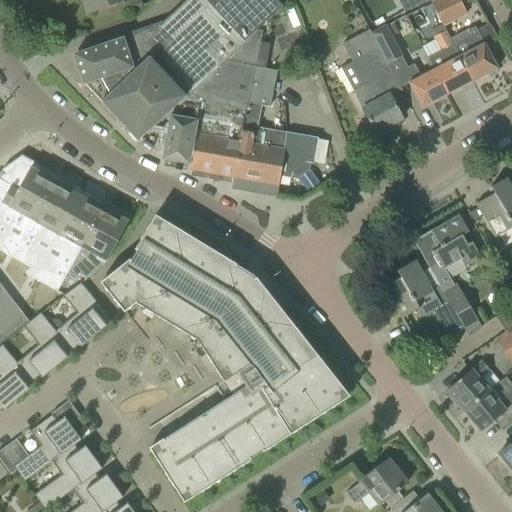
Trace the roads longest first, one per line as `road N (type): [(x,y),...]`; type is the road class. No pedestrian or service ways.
road 1 (unclassified): [(299,263),(119,166),(39,108)]
road 2 (tertiary): [(299,263),(511,121)]
road 3 (residential): [(231,511),(403,402)]
road 4 (residential): [(174,511),(70,372)]
road 5 (tertiary): [(403,402),(299,263)]
road 6 (tertiary): [(489,511),(403,402)]
